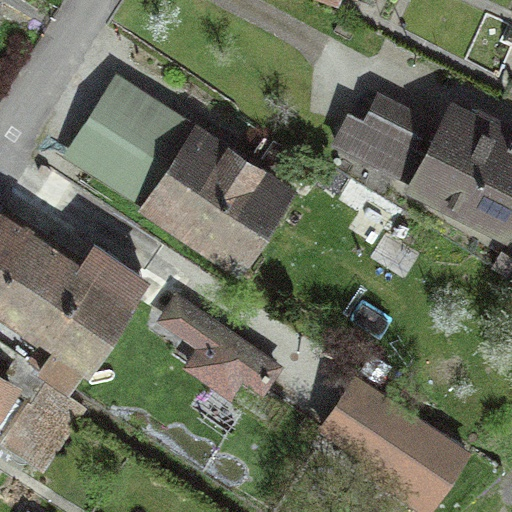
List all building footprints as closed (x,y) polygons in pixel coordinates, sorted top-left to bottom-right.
[(504,227),(511,211),(511,144),(451,114),(436,143),(419,134),(427,118),(377,93),(364,120),(348,112),(334,139),(504,227)] [(96,162),(238,256),(280,193),(132,96),(117,119),(122,123),(96,162)] [(0,339),(48,371),(68,384),(82,364),(86,367),(146,277),(106,251),(95,269),(3,209),(0,213),(0,339)] [(277,360),(178,293),(165,313),(204,340),(191,360),(230,386),(242,368),(263,382),(277,360)] [(425,509),(465,449),(357,376),(322,428),(389,472),(383,481),(425,509)]
